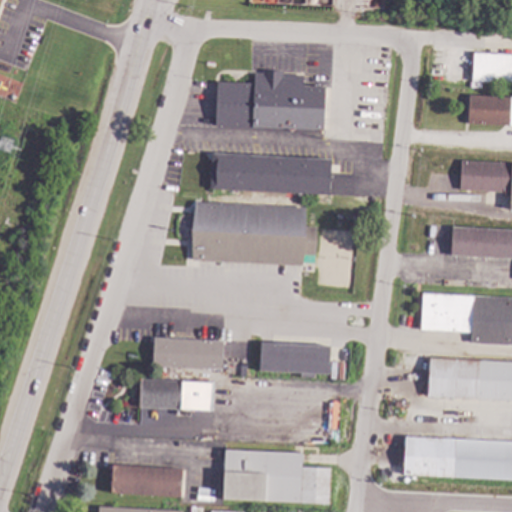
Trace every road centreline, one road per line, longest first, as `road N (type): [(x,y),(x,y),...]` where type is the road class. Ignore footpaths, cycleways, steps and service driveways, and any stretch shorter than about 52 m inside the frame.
road 1 (secondary): [(149,0),(0,479)]
road 2 (residential): [(407,41),(346,511)]
road 3 (residential): [(407,41),(143,26)]
